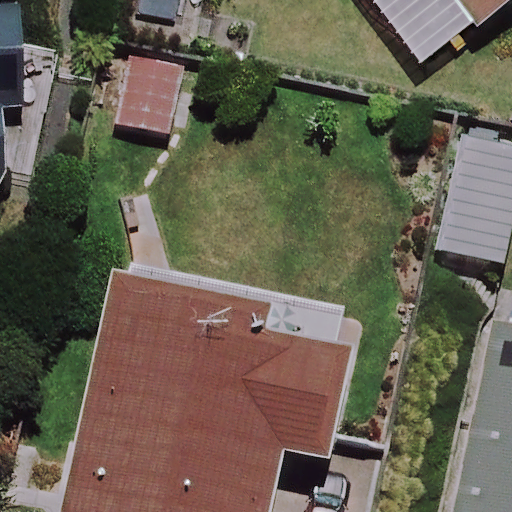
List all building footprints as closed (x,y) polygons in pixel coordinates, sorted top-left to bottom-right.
[(0,0),(0,151),(20,102),(0,94),(0,49),(19,0),(0,0)] [(511,8),(511,0),(405,0),(376,24),(420,81),(511,8)] [(199,83),(124,53),(92,134),(167,164),(199,83)] [(274,309),(116,275),(64,511),(265,511),(275,470),(314,478),(347,325),(274,309)] [(511,511),(511,281),(497,279),(483,359),(479,365),(448,511),(511,511)]
